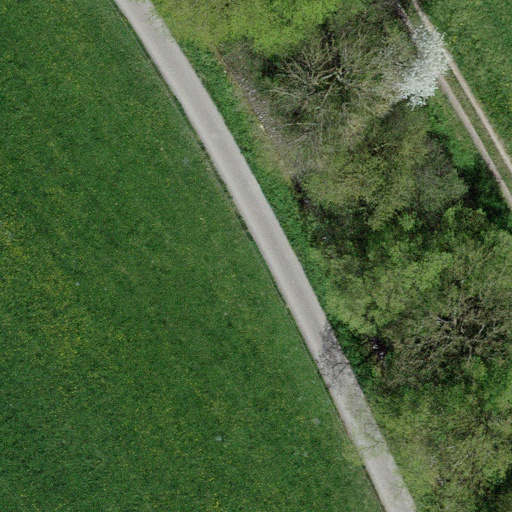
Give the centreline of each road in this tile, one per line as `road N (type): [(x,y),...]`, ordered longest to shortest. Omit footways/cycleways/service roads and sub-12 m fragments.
road 1 (unclassified): [(125,0),(307,319),(396,511)]
road 2 (track): [(511,192),(407,0)]
